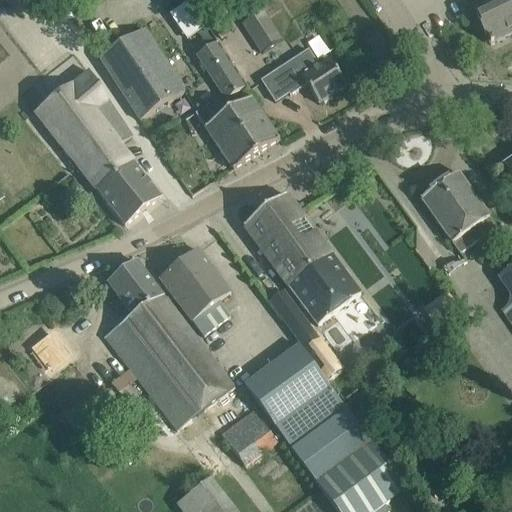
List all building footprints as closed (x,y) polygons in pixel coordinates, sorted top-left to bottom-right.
[(476,15),(491,47),(511,37),(511,0),(508,0),(495,6),(476,15)] [(263,9),(241,23),(261,52),(281,37),(263,9)] [(215,46),(217,44),(208,30),(201,34),(191,18),(178,26),(197,57),(226,101),(243,90),(215,46)] [(130,107),(141,123),(186,94),(176,77),(147,33),(102,61),(130,107)] [(309,52),(275,74),(290,98),(307,87),(320,106),(324,103),(325,105),(332,100),(331,98),(347,88),(330,61),(319,68),(309,52)] [(137,137),(88,77),(87,75),(34,117),(86,180),(91,185),(125,229),(162,200),(150,184),(122,148),(137,137)] [(195,114),(223,156),(234,173),(280,143),(269,126),(251,100),(217,122),(207,106),(195,114)] [(421,201),(459,255),(497,228),(459,175),(421,201)] [(248,226),(244,229),(318,329),(345,309),(361,297),(301,215),(288,197),(258,219),(261,223),(250,230),(248,226)] [(220,306),(232,297),(198,252),(160,282),(205,341),(232,321),(220,306)] [(105,340),(117,356),(177,436),(234,394),(150,281),(138,265),(109,287),(134,319),(105,340)] [(511,269),(499,279),(509,294),(510,307),(501,313),(511,328),(511,269)] [(295,310),(281,321),(304,352),(318,341),(295,310)] [(66,339),(51,349),(64,369),(80,358),(66,339)] [(245,390),(333,511),(379,511),(405,493),(296,350),(245,390)] [(223,439),(245,469),(275,447),(253,417),(223,439)] [(237,511),(212,480),(177,508),(180,511),(237,511)]
